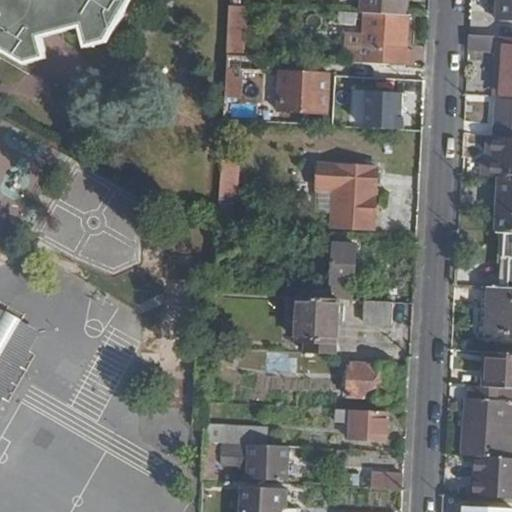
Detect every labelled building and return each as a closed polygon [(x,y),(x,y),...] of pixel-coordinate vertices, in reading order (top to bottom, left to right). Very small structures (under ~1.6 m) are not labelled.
[(0,0),(0,46),(28,61),(48,56),(43,37),(83,27),(87,46),(109,41),(133,0),(0,0)] [(404,15),(404,0),(362,0),(362,13),(404,15)] [(511,22),(511,0),(499,0),(498,22),(511,22)] [(406,64),(409,16),(404,15),(362,13),(344,11),(343,25),(357,25),(358,19),(367,20),(366,47),(353,47),(353,61),(406,64)] [(511,97),(511,36),(499,36),(498,50),(496,51),(496,55),(502,56),(499,97),(511,97)] [(256,79),(257,55),(228,53),(225,110),(233,110),(233,103),(239,103),(240,78),(256,79)] [(326,113),(328,74),(281,71),(278,110),(326,113)] [(397,128),(398,78),(360,77),(358,127),(397,128)] [(511,102),(498,101),(496,136),(511,137),(511,102)] [(511,137),(496,136),(494,160),(483,160),(482,175),(500,176),(511,176),(511,137)] [(218,159),(218,198),(237,199),(238,159),(218,159)] [(376,228),(379,168),(312,164),(311,185),(326,184),(323,226),(376,228)] [(511,232),(511,176),(500,176),(497,231),(511,232)] [(511,232),(497,231),(495,231),(494,257),(504,258),(503,288),(511,288),(511,232)] [(351,299),(354,245),(333,244),(330,297),(339,298),(351,299)] [(511,335),(511,288),(503,288),(491,287),(489,334),(511,335)] [(337,343),(339,298),(330,297),(299,296),(296,340),(303,340),(302,351),(332,353),(332,343),(337,343)] [(392,324),(394,302),(366,300),(365,322),(392,324)] [(511,353),(492,352),(492,370),(484,370),(483,387),(511,388),(511,353)] [(387,397),(389,366),(348,364),(347,395),(387,397)] [(511,457),(511,388),(483,387),(471,386),(470,423),(466,423),(464,455),(479,456),(511,457)] [(385,442),(387,412),(343,409),(342,422),(350,423),(349,440),(385,442)] [(269,444),(269,425),(227,422),(226,441),(269,444)] [(214,454),(215,440),(207,440),(206,453),(214,454)] [(287,479),(288,455),(281,455),(282,444),(269,444),(226,441),(223,441),(222,462),(250,465),(249,477),(287,479)] [(511,497),(511,457),(479,456),(476,495),(511,497)] [(169,486),(130,467),(0,465),(0,511),(164,511),(169,505),(169,486)] [(403,489),(404,475),(379,474),(378,487),(403,489)] [(300,511),(300,507),(288,507),(288,488),(244,485),(242,511),(300,511)]
